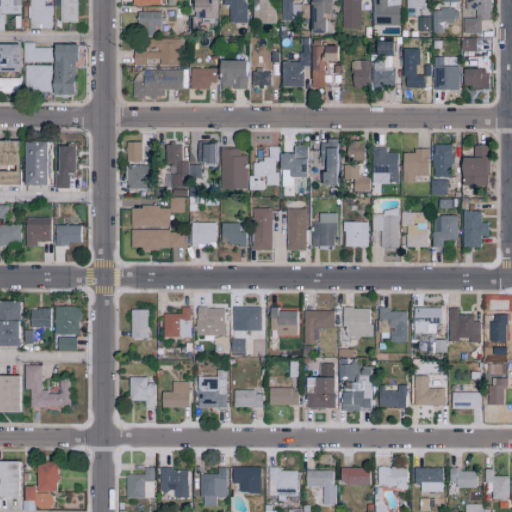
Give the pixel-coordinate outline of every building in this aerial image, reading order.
[(26,0),(27,29),(49,28),(48,3),(50,3),(49,0),(26,0)] [(74,0),(57,0),(57,22),(74,22),(74,0)] [(215,18),(214,0),(190,0),(191,16),(185,16),(185,29),(204,29),(204,19),(215,18)] [(243,22),(242,0),(220,0),(220,5),(226,5),(226,23),(243,22)] [(251,0),(251,24),(271,24),(271,0),(251,0)] [(293,0),(278,0),(279,19),(298,19),(297,2),(293,2),(293,0)] [(328,0),(307,0),(308,33),(322,33),(322,13),(329,13),(328,0)] [(356,0),(338,0),(339,28),(357,28),(356,0)] [(396,25),(396,0),(369,0),(370,26),(396,25)] [(403,0),(403,8),(420,8),(420,0),(403,0)] [(473,20),(487,20),(487,0),(462,0),(462,9),(473,10),(473,20)] [(429,10),(429,33),(438,33),(438,23),(456,23),(455,9),(429,10)] [(157,26),(158,12),(135,11),(134,33),(151,34),(152,26),(157,26)] [(177,39),(139,38),(139,51),(130,51),(130,65),(143,66),(143,58),(157,58),(157,65),(176,65),(177,39)] [(473,51),(474,38),(458,38),(458,50),(473,51)] [(390,56),(391,42),(374,41),(374,56),(390,56)] [(30,47),(31,42),(20,42),(20,62),(48,62),(49,48),(30,47)] [(0,44),(0,72),(18,72),(17,44),(0,44)] [(50,94),(72,95),(74,45),(51,44),(50,94)] [(335,45),(308,46),(309,88),(321,88),(321,71),(325,71),(325,62),(335,62),(335,45)] [(400,87),(421,87),(421,75),(415,75),(415,48),(400,48),(400,87)] [(300,87),(301,67),(305,67),(305,52),(296,52),(295,62),(279,61),(278,87),(300,87)] [(455,89),(455,66),(440,66),(440,57),(430,57),(431,90),(455,89)] [(243,88),(244,60),(218,60),(217,87),(243,88)] [(391,71),(382,70),(382,60),(370,60),(370,87),(390,87),(391,71)] [(366,61),(349,61),(349,87),(366,87),(366,61)] [(48,65),(22,65),(22,92),(48,92),(48,65)] [(206,89),(206,82),(213,83),(214,68),(187,68),(187,89),(206,89)] [(179,90),(178,69),(140,70),(140,81),(130,81),(130,96),(161,96),(161,90),(179,90)] [(460,88),(479,88),(479,82),(483,82),(484,69),(461,69),(460,88)] [(267,71),(249,70),(248,86),(267,86),(267,71)] [(18,78),(0,77),(0,92),(18,93),(18,78)] [(0,140),(0,184),(16,185),(17,141),(0,140)] [(317,141),(318,159),(323,158),(323,172),(319,172),(320,185),(335,185),(334,140),(317,141)] [(22,185),(45,185),(45,142),(23,141),(22,185)] [(138,142),(123,142),(123,161),(138,161),(138,142)] [(343,143),(344,160),(360,160),(360,142),(343,143)] [(213,143),(195,144),(195,164),(213,163),(213,143)] [(198,164),(178,164),(178,144),(162,144),(162,164),(167,164),(167,188),(184,188),(184,178),(198,178),(198,164)] [(449,144),(430,145),(430,177),(450,177),(449,144)] [(304,177),(304,145),(291,145),(291,153),(277,153),(278,170),(288,170),(288,177),(304,177)] [(486,145),(471,145),(470,158),(460,158),(459,185),(485,186),(486,145)] [(54,146),(53,188),(66,188),(66,178),(72,178),(73,146),(54,146)] [(276,146),(265,146),(265,160),(250,160),(250,176),(262,176),(262,185),(274,185),(274,161),(276,161),(276,146)] [(394,153),(384,153),(384,148),(369,148),(369,184),(395,184),(394,153)] [(400,182),(411,183),(411,175),(425,176),(426,149),(411,148),(411,153),(400,153),(400,182)] [(218,189),(244,189),(244,156),(237,156),(237,149),(217,149),(218,189)] [(145,165),(122,166),(123,189),(146,188),(145,165)] [(427,196),(444,196),(444,180),(428,180),(427,196)] [(127,226),(166,227),(166,212),(180,212),(180,199),(166,199),(166,207),(128,206),(127,226)] [(268,250),(268,208),(249,208),(250,250),(268,250)] [(302,208),(283,209),(284,250),(302,250),(302,208)] [(459,247),(478,247),(478,236),(485,236),(485,223),(478,223),(478,211),(460,211),(459,247)] [(369,212),(369,231),(377,231),(377,248),(395,248),(395,212),(369,212)] [(423,212),(398,213),(398,225),(403,225),(403,248),(424,247),(423,212)] [(308,248),(333,248),(333,213),(316,213),(316,222),(309,222),(308,248)] [(454,216),(430,216),(430,248),(440,248),(440,241),(454,241),(454,216)] [(23,247),(34,247),(34,242),(48,241),(47,217),(22,218),(23,247)] [(187,247),(212,248),(212,223),(188,222),(187,247)] [(341,247),(365,246),(365,222),(341,222),(341,247)] [(218,223),(218,245),(242,245),(242,232),(236,232),(236,223),(218,223)] [(18,242),(18,225),(0,224),(0,246),(4,246),(4,242),(18,242)] [(77,226),(53,225),(52,245),(77,245),(77,226)] [(128,230),(128,249),(181,248),(180,230),(128,230)] [(0,346),(16,346),(17,301),(0,301),(0,346)] [(76,334),(76,306),(51,307),(52,335),(76,334)] [(160,338),(187,337),(187,307),(178,307),(178,314),(160,314),(160,338)] [(258,331),(257,307),(229,307),(229,352),(241,352),(241,331),(258,331)] [(222,308),(193,308),(194,335),(222,334),(222,308)] [(267,336),(294,336),(293,308),(266,309),(267,336)] [(368,308),(341,308),(340,336),(367,337),(368,308)] [(432,334),(432,324),(437,324),(438,308),(411,308),(411,324),(418,324),(418,333),(432,334)] [(445,340),(466,340),(466,342),(477,342),(477,322),(470,322),(470,315),(454,315),(454,308),(445,308),(445,340)] [(47,328),(47,309),(27,309),(27,327),(47,328)] [(128,338),(144,338),(144,310),(128,310),(128,338)] [(301,310),(300,344),(315,344),(315,328),(330,329),(331,311),(301,310)] [(374,334),(386,335),(386,342),(403,342),(403,310),(375,310),(374,334)] [(487,341),(503,342),(503,315),(488,315),(487,341)] [(73,338),(55,337),(54,350),(73,351),(73,338)] [(330,364),(317,363),(316,377),(330,378),(330,364)] [(38,365),(22,365),(22,390),(27,390),(27,408),(67,408),(67,379),(56,379),(56,392),(38,392),(38,365)] [(195,376),(194,408),(222,408),(223,370),(213,370),(213,377),(195,376)] [(368,409),(367,375),(355,375),(355,392),(339,392),(340,405),(359,405),(359,409),(368,409)] [(16,376),(0,376),(0,411),(16,412),(16,376)] [(411,406),(442,406),(441,388),(425,389),(425,376),(411,377),(411,406)] [(144,378),(126,378),(126,401),(141,401),(141,408),(151,408),(151,384),(144,383),(144,378)] [(303,408),(330,408),(331,378),(304,378),(303,408)] [(486,405),(502,405),(501,378),(485,379),(486,405)] [(158,407),(185,408),(185,382),(169,382),(168,392),(159,391),(158,407)] [(375,408),(402,408),(403,385),(394,385),(394,391),(375,391),(375,408)] [(266,388),(266,405),(295,405),(295,389),(266,388)] [(259,391),(230,391),(231,408),(259,407),(259,391)] [(477,393),(449,392),(448,408),(476,409),(477,393)] [(16,462),(0,461),(0,497),(16,498),(16,462)] [(34,492),(53,492),(54,462),(34,462),(34,492)] [(123,475),(123,498),(150,498),(151,467),(141,467),(141,475),(123,475)] [(198,474),(197,506),(212,506),(212,497),(222,497),(223,467),(214,467),(214,474),(198,474)] [(258,494),(257,467),(229,467),(229,483),(236,483),(237,494),(258,494)] [(367,468),(337,467),(337,483),(366,484),(367,468)] [(374,487),(403,488),(404,468),(374,467),(374,487)] [(439,468),(411,469),(411,484),(417,484),(418,492),(440,492),(439,468)] [(185,498),(184,469),(156,469),(157,492),(170,492),(170,498),(185,498)] [(294,470),(265,469),(265,496),(275,496),(275,498),(293,498),(294,470)] [(481,492),(489,492),(489,499),(506,499),(506,477),(490,477),(490,470),(481,469),(481,492)] [(446,486),(473,487),(473,471),(447,470),(446,486)] [(303,471),(302,487),(319,487),(319,505),(331,505),(332,471),(303,471)] [(32,486),(20,486),(21,510),(31,510),(30,509),(49,508),(48,493),(32,493),(32,486)]
